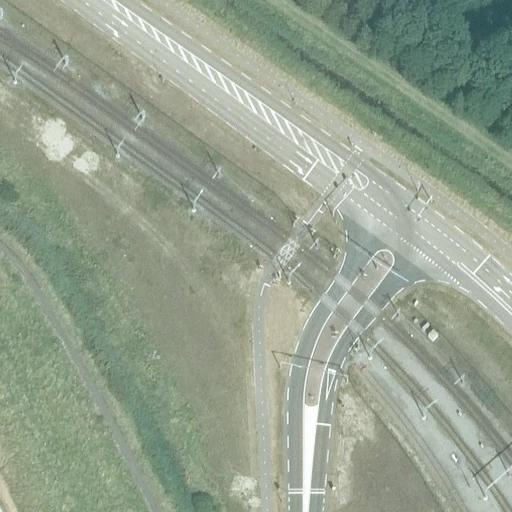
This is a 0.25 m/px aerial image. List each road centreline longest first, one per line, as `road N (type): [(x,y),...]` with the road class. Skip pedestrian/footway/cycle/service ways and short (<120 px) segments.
road 1 (secondary): [(412,224),(103,0)]
road 2 (unclassified): [(412,224),(363,250),(309,333),(293,418),(295,511)]
road 3 (unknown): [(511,180),(253,0)]
road 4 (unclassified): [(315,511),(330,380),(352,332),(405,266),(412,224)]
road 5 (track): [(155,511),(60,333),(0,246)]
road 6 (secondary): [(511,305),(412,224)]
